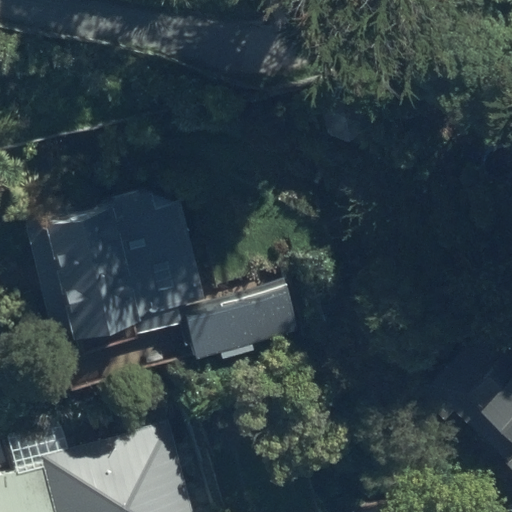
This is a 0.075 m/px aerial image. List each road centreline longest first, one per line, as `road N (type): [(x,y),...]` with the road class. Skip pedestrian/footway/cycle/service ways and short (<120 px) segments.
road 1 (residential): [(326,0),(344,15),(344,33),(333,42),(287,43),(16,0)]
road 2 (unknown): [(287,43),(511,155)]
